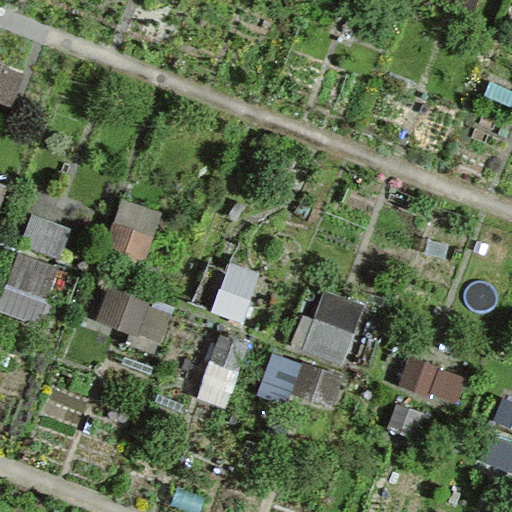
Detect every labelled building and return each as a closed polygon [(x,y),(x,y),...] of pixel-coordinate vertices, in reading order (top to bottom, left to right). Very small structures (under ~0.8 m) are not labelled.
[(478,0),(441,0),(475,11),(478,0)] [(25,74),(0,64),(0,103),(12,108),(25,74)] [(0,208),(10,185),(0,181),(0,208)] [(161,212),(123,201),(104,247),(142,262),(161,212)] [(71,228),(33,215),(22,246),(60,259),(71,228)] [(60,269),(16,254),(0,300),(0,310),(40,326),(60,269)] [(255,297),(218,285),(205,318),(246,330),(255,297)] [(148,303),(111,287),(97,321),(135,335),(148,303)] [(363,305),(323,292),(303,351),(342,364),(363,305)] [(252,344),(220,334),(195,403),(225,411),(252,344)] [(472,376),(408,354),(396,387),(460,409),(472,376)] [(344,378),(300,362),(289,391),(333,407),(344,378)] [(511,401),(502,398),(493,422),(511,429),(511,401)] [(415,439),(425,415),(399,404),(389,428),(415,439)]
